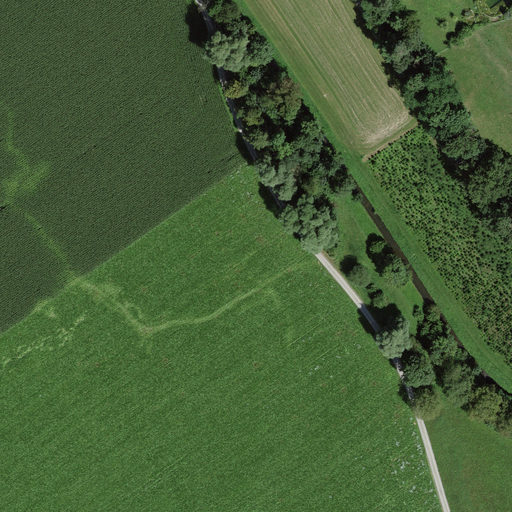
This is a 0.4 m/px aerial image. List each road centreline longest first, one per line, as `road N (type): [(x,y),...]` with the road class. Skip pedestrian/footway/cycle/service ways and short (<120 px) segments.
road 1 (track): [(445,511),(384,340),(297,234),(260,172),(221,89),(195,0)]
road 2 (residential): [(361,0),(398,68),(511,224)]
